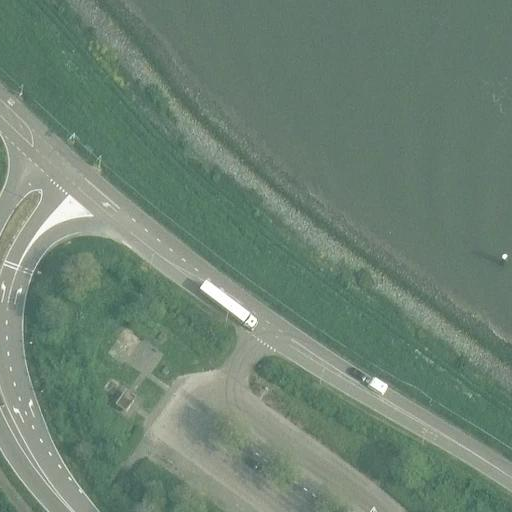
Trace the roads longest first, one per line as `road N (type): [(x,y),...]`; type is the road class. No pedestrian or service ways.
road 1 (unclassified): [(511,479),(258,324),(74,177)]
road 2 (primary): [(67,508),(11,400),(0,354)]
road 3 (primary): [(0,301),(23,239),(74,177)]
